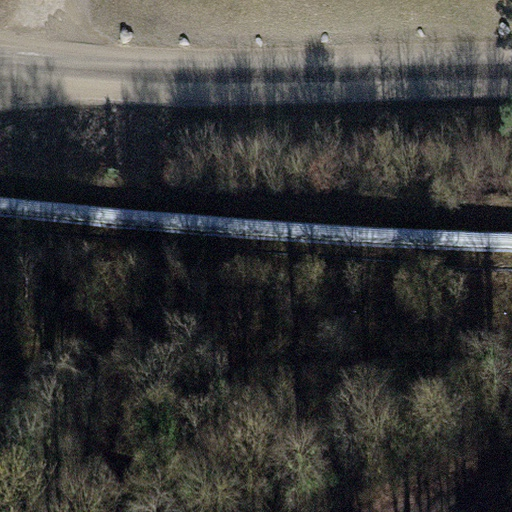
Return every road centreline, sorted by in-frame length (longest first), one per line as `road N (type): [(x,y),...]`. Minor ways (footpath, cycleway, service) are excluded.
road 1 (track): [(511,338),(88,345),(0,357)]
road 2 (track): [(511,70),(47,70)]
